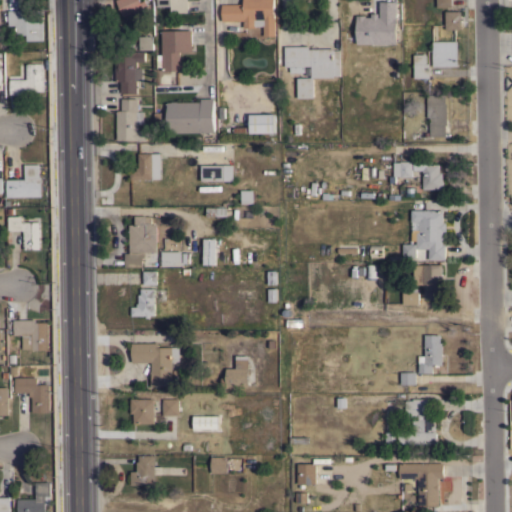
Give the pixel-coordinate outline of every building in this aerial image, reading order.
[(124,17),(116,0),(140,0),(141,2),(146,0),(148,6),(139,9),(141,13),(134,16),(133,13),(124,17)] [(187,0),(187,12),(172,12),(172,6),(157,6),(157,0),(187,0)] [(274,0),(274,17),(275,17),(275,36),(264,36),(263,26),(255,26),(255,27),(243,28),(243,20),(222,21),(222,4),(243,4),(243,0),(274,0)] [(398,0),(398,12),(397,12),(397,36),(396,36),(396,40),(386,40),(386,35),(384,35),(384,32),(368,32),(368,49),(355,49),(356,14),(366,14),(366,16),(384,16),(385,14),(386,14),(386,0),(398,0)] [(31,10),(31,12),(43,12),(43,40),(27,40),(27,35),(15,35),(15,25),(8,25),(8,10),(31,10)] [(445,11),(461,11),(461,29),(446,29),(445,11)] [(92,36),(91,22),(108,21),(108,29),(113,29),(113,35),(92,36)] [(162,67),(157,67),(157,54),(162,54),(162,30),(191,29),(192,51),(180,51),(180,63),(183,63),(183,70),(162,70),(162,67)] [(153,49),(140,49),(139,36),(153,35),(153,49)] [(433,42),(457,41),(457,66),(433,66),(433,42)] [(334,48),(334,50),(340,50),(340,75),(334,75),(334,77),(313,77),(314,97),(297,97),(297,77),(311,77),(311,75),(305,75),(305,67),(311,67),(311,66),(285,66),(284,46),(306,46),(308,46),(308,47),(309,48),(334,48)] [(115,51),(136,51),(145,51),(145,61),(137,61),(137,67),(142,67),(142,80),(137,80),(137,93),(120,93),(120,81),(116,81),(115,51)] [(414,54),(426,54),(426,63),(429,63),(430,77),(414,78),(414,54)] [(44,91),(31,91),(31,93),(10,94),(10,79),(26,79),(26,64),(44,63),(44,91)] [(447,124),(446,124),(446,133),(449,133),(449,135),(425,136),(425,132),(430,132),(430,117),(427,117),(427,94),(434,94),(434,93),(443,93),(443,103),(447,103),(447,124)] [(117,110),(121,110),(122,98),(138,98),(138,111),(144,111),(144,124),(138,124),(138,130),(146,130),(146,140),(136,140),(117,140),(117,110)] [(168,132),(167,102),(171,102),(171,101),(177,101),(177,102),(201,102),(201,98),(213,98),(214,132),(168,132)] [(249,133),(249,114),(274,114),(274,132),(249,133)] [(161,179),(132,179),(130,177),(130,172),(132,170),(136,170),(136,167),(139,167),(139,153),(160,153),(161,179)] [(412,177),(400,177),(400,176),(396,176),(396,183),(388,183),(388,181),(390,181),(390,176),(394,176),(394,162),(400,162),(400,161),(412,161),(412,177)] [(423,170),(414,170),(414,161),(431,161),(431,164),(439,164),(439,172),(442,172),(442,181),(443,181),(443,185),(442,185),(442,189),(423,189),(423,170)] [(7,197),(6,179),(25,179),(25,164),(39,164),(39,176),(41,176),(41,196),(7,197)] [(201,180),(201,165),(233,164),(233,180),(201,180)] [(254,203),(241,203),(241,190),(254,190),(254,203)] [(206,215),(206,207),(227,207),(227,216),(206,215)] [(443,210),(443,222),(446,222),(446,231),(443,231),(443,244),(445,244),(445,259),(429,259),(429,256),(419,256),(419,257),(403,257),(403,244),(416,244),(417,232),(419,232),(419,221),(411,221),(411,210),(443,210)] [(125,267),(125,253),(130,253),(129,224),(135,224),(135,215),(145,215),(145,216),(151,216),(151,224),(156,224),(157,251),(144,251),(144,257),(142,257),(142,266),(125,267)] [(40,249),(23,249),(23,230),(8,230),(8,216),(21,216),(21,221),(40,221),(40,249)] [(214,264),(214,238),(202,238),(201,264),(214,264)] [(162,266),(162,251),(182,251),(182,266),(162,266)] [(367,264),(377,264),(377,277),(367,277),(367,264)] [(442,275),(444,275),(444,279),(442,279),(442,299),(424,298),(424,284),(414,284),(414,264),(424,264),(442,264),(442,275)] [(157,284),(143,284),(143,271),(156,270),(157,284)] [(277,284),(268,284),(268,270),(277,270),(277,284)] [(155,315),(149,315),(149,317),(145,318),(145,315),(133,316),(133,306),(137,306),(137,303),(139,303),(138,294),(141,294),(141,288),(154,288),(155,315)] [(403,304),(403,291),(405,291),(405,288),(417,288),(417,291),(419,291),(419,304),(403,304)] [(48,349),(31,350),(31,349),(22,349),(22,334),(14,334),(14,319),(35,319),(35,322),(48,322),(48,349)] [(442,365),(433,364),(433,373),(419,372),(419,355),(425,355),(425,334),(440,334),(440,342),(442,342),(442,365)] [(275,380),(266,380),(266,362),(269,362),(270,339),(275,339),(275,347),(274,347),(274,362),(275,362),(275,380)] [(158,342),(158,347),(179,346),(179,361),(173,361),(174,363),(172,363),(172,385),(150,386),(150,371),(151,371),(151,362),(132,362),(132,343),(158,342)] [(227,387),(227,386),(222,387),(222,376),(227,375),(227,368),(236,368),(236,355),(249,355),(249,387),(227,387)] [(416,384),(401,384),(401,371),(416,371),(416,384)] [(49,412),(32,412),(32,396),(29,396),(29,392),(15,392),(15,377),(37,377),(37,384),(49,384),(49,412)] [(8,415),(0,415),(0,387),(8,387),(8,415)] [(154,423),(133,423),(133,413),(131,413),(130,398),(154,398),(154,423)] [(178,415),(162,415),(162,398),(178,398),(178,415)] [(398,443),(398,431),(413,431),(413,420),(419,420),(419,415),(406,415),(406,400),(413,400),(413,398),(429,399),(429,415),(425,415),(425,417),(435,417),(435,430),(431,430),(431,431),(436,431),(436,443),(398,443)] [(193,428),(193,415),(218,415),(218,428),(193,428)] [(155,466),(162,466),(162,474),(155,474),(155,484),(131,485),(131,471),(137,471),(137,461),(139,461),(139,455),(155,455),(155,466)] [(211,472),(211,456),(227,456),(227,472),(211,472)] [(316,483),(297,483),(298,463),(316,463),(316,483)] [(443,463),(443,477),(438,477),(439,506),(419,506),(418,478),(416,478),(416,480),(414,480),(414,481),(412,481),(412,478),(399,478),(399,463),(443,463)] [(315,483),(329,483),(329,466),(315,466),(315,483)] [(17,511),(17,499),(36,498),(36,482),(51,482),(51,495),(50,495),(50,502),(45,502),(45,511),(17,511)] [(0,497),(10,497),(10,511),(0,511),(0,497)]
